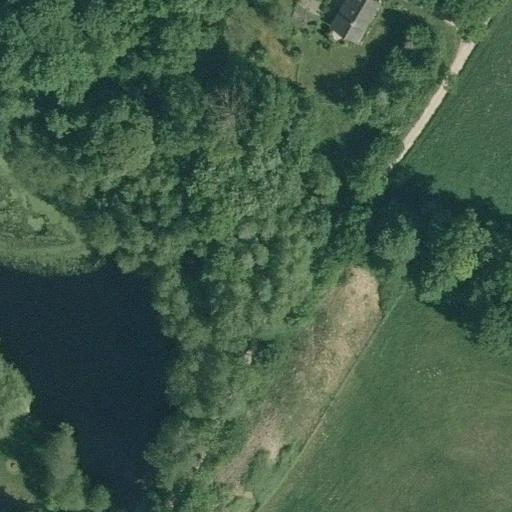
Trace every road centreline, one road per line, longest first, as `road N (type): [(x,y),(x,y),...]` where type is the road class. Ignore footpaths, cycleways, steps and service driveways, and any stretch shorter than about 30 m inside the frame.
road 1 (track): [(354,213),(315,262),(168,511)]
road 2 (track): [(490,0),(354,213)]
